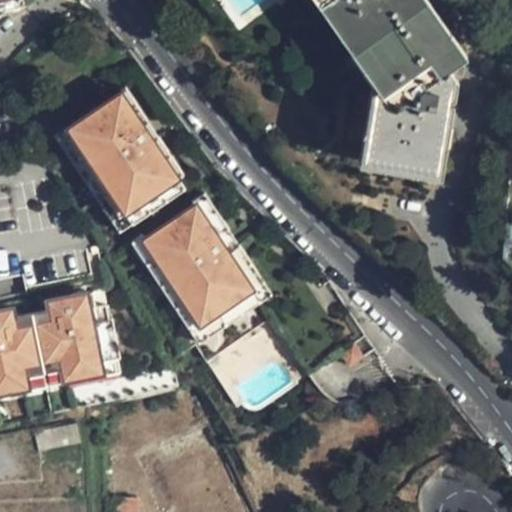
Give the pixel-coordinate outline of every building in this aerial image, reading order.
[(453,44),(423,0),(332,0),(383,75),(375,80),(364,149),(436,162),(450,73),(439,54),(453,44)] [(227,40),(206,55),(220,73),(241,57),(227,40)] [(128,86),(123,89),(146,123),(151,119),(128,86)] [(146,123),(123,89),(70,124),(127,208),(180,173),(156,137),(146,123)] [(187,184),(180,173),(127,208),(70,124),(57,132),(122,228),(187,184)] [(161,133),(156,137),(180,173),(185,169),(161,133)] [(233,228),(206,190),(193,199),(195,202),(198,200),(221,235),(233,228)] [(148,235),(145,237),(203,320),(256,285),(231,249),(221,235),(198,200),(195,202),(148,235)] [(241,241),(231,249),(256,285),(203,320),(145,237),(148,235),(145,231),(134,238),(202,339),(275,290),(241,241)] [(0,383),(22,378),(21,373),(41,369),(62,364),(63,369),(96,361),(95,356),(116,351),(119,350),(110,313),(106,314),(102,299),(92,302),(88,287),(58,294),(56,295),(55,296),(53,298),(52,300),(52,302),(51,304),(5,315),(3,313),(2,312),(0,311),(0,310),(0,383)] [(358,342),(344,351),(353,365),(367,355),(358,342)] [(120,367),(116,351),(95,356),(96,361),(99,372),(120,367)] [(96,361),(63,369),(65,379),(99,372),(96,361)] [(62,364),(41,369),(45,384),(65,379),(63,369),(62,364)] [(21,373),(22,378),(25,389),(45,384),(41,369),(21,373)] [(0,383),(0,394),(25,389),(22,378),(0,383)] [(105,496),(105,511),(136,511),(137,496),(105,496)]
